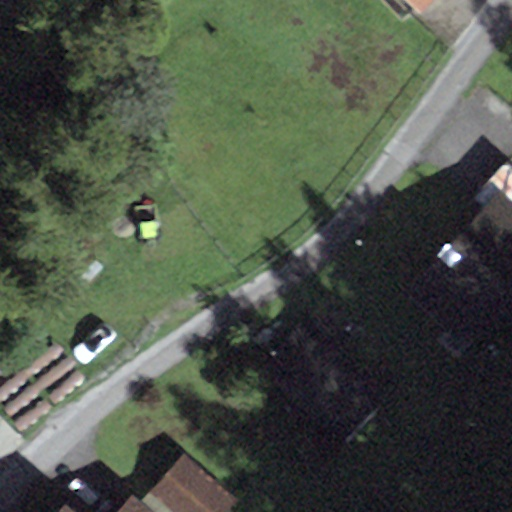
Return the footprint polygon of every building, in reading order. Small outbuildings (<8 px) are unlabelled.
[(432,0),(409,0),(421,12),(432,0)] [(469,201),(482,214),(407,294),(452,337),(489,298),(511,319),(511,157),(511,156),(469,201)] [(388,388),(306,318),(262,369),(344,439),(388,388)] [(182,455),(149,491),(172,511),(227,511),(236,503),(182,455)] [(118,511),(70,511),(65,507),(60,511),(152,511),(134,496),(118,511)]
